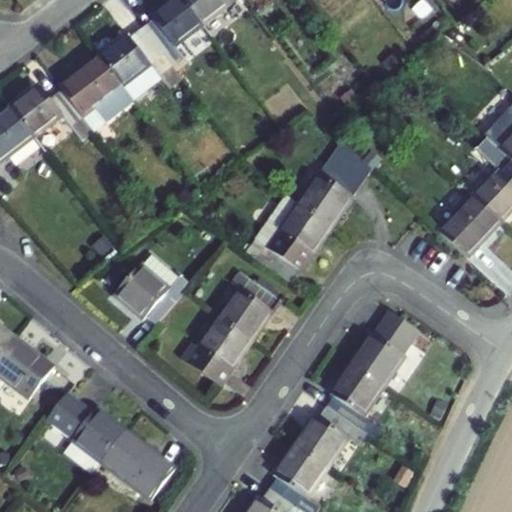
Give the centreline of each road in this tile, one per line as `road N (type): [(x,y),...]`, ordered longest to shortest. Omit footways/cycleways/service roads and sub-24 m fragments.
road 1 (residential): [(230,455),(349,285),(366,273),(401,282),(507,352)]
road 2 (residential): [(230,455),(0,264)]
road 3 (residential): [(507,352),(427,511)]
